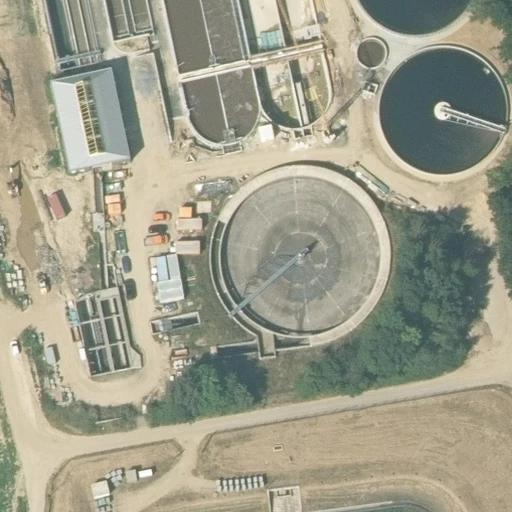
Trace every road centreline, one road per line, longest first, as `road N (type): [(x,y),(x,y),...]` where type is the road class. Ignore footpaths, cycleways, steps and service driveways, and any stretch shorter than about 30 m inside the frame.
road 1 (track): [(34,454),(511,371)]
road 2 (track): [(0,328),(34,454)]
